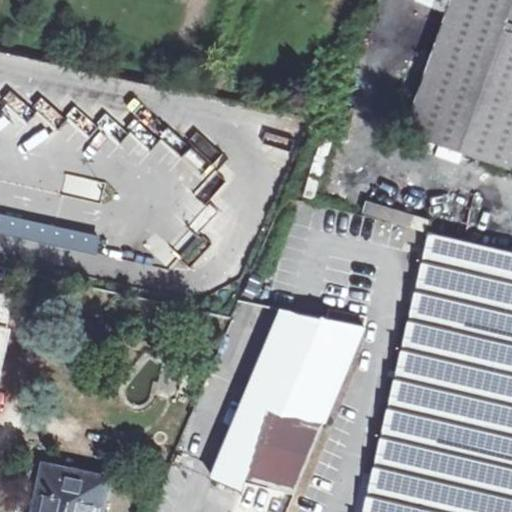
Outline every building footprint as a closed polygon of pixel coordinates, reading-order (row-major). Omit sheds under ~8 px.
[(511,0),(465,0),(419,132),(511,165),(511,0)] [(156,177),(158,164),(137,161),(135,175),(156,177)] [(201,229),(214,210),(195,197),(182,215),(201,229)] [(368,206),(365,220),(409,228),(430,231),(432,217),(368,206)] [(20,225),(0,220),(0,235),(16,240),(20,225)] [(100,243),(20,225),(16,240),(97,258),(100,243)] [(511,511),(511,254),(431,235),(422,275),(414,307),(411,320),(364,511),(511,511)] [(228,363),(255,306),(241,303),(234,318),(233,321),(216,359),(228,363)] [(0,346),(9,307),(0,304),(0,346)] [(208,482),(240,491),(234,511),(287,511),(362,331),(282,312),(208,482)] [(30,511),(96,511),(102,485),(53,475),(48,500),(33,497),(30,511)] [(234,511),(240,491),(208,482),(193,511),(234,511)]
